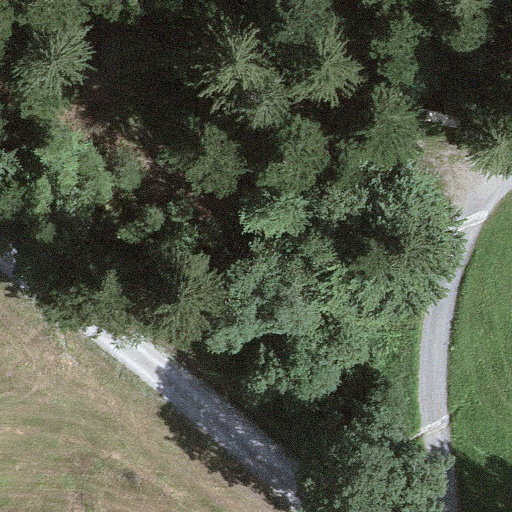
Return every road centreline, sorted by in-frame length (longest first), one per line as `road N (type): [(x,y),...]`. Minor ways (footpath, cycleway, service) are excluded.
road 1 (unclassified): [(322,511),(0,253)]
road 2 (track): [(445,511),(437,322),(479,206),(511,172)]
